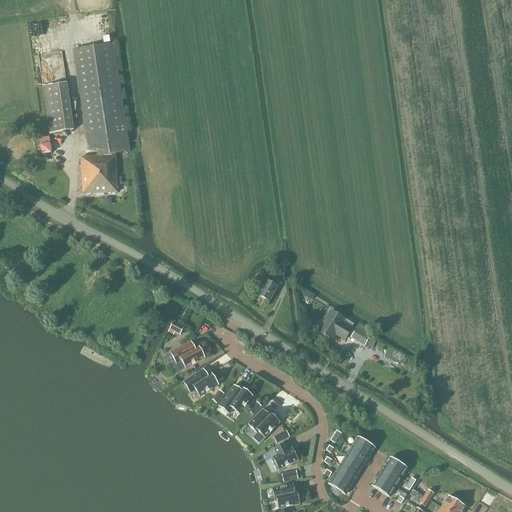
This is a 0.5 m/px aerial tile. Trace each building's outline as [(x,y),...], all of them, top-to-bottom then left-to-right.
[(114,45),(74,50),(89,151),(97,150),(98,157),(100,157),(100,163),(87,164),(88,192),(95,192),(95,194),(118,193),(116,163),(115,163),(115,155),(130,152),(114,45)] [(50,135),(74,131),(67,83),(43,87),(50,135)] [(50,138),(40,140),(42,154),(44,154),(44,155),(51,154),(51,153),(52,153),(50,138)] [(279,281),(285,280),(283,268),(277,269),(279,281)] [(270,303),(278,288),(267,281),(259,296),(270,303)] [(347,342),(354,331),(343,324),(345,320),(331,312),(319,332),(333,341),(336,335),(347,342)] [(365,347),(371,336),(358,328),(351,338),(365,347)] [(192,342),(171,352),(176,364),(182,361),(185,369),(205,360),(199,347),(195,349),(192,342)] [(184,383),(191,394),(196,391),(201,398),(219,386),(211,374),(208,376),(204,370),(184,383)] [(235,386),(219,407),(230,415),(233,410),(240,415),(253,397),(252,396),(242,389),(240,391),(235,386)] [(257,403),(249,411),(253,416),(262,407),(257,403)] [(264,410),(249,426),(258,435),(254,439),(260,445),(281,423),(270,413),(269,415),(264,410)] [(337,431),(334,437),(338,440),(342,434),(337,431)] [(358,439),(352,449),(369,459),(375,449),(358,439)] [(277,456),(273,459),(279,471),(299,461),(292,449),(289,450),(285,444),(274,450),(277,456)] [(352,449),(346,458),(363,469),(369,459),(352,449)] [(346,458),(340,467),(357,478),(363,469),(346,458)] [(390,459),(384,469),(401,479),(407,470),(390,459)] [(340,467),(334,476),(351,487),(357,478),(340,467)] [(384,469),(378,478),(395,489),(401,479),(384,469)] [(334,476),(329,485),(346,496),(351,487),(334,476)] [(389,498),(395,489),(378,478),(372,488),(389,498)] [(294,485),(273,490),(273,491),(275,502),(277,501),(279,510),(301,505),(298,491),(295,492),(294,485)] [(429,502),(433,496),(428,492),(424,499),(429,502)] [(449,497),(441,510),(444,511),(463,511),(466,508),(449,497)] [(425,509),(429,502),(424,499),(420,506),(425,509)]
